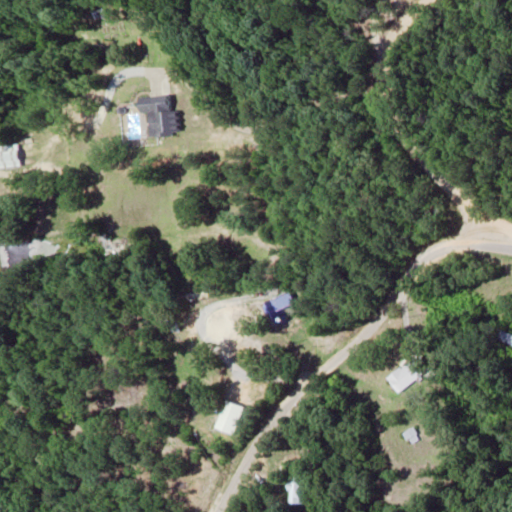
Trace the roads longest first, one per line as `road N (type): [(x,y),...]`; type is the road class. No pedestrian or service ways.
road 1 (residential): [(480,236),(415,257),(327,354),(215,511)]
road 2 (residential): [(480,236),(400,139),(376,41),(430,0)]
